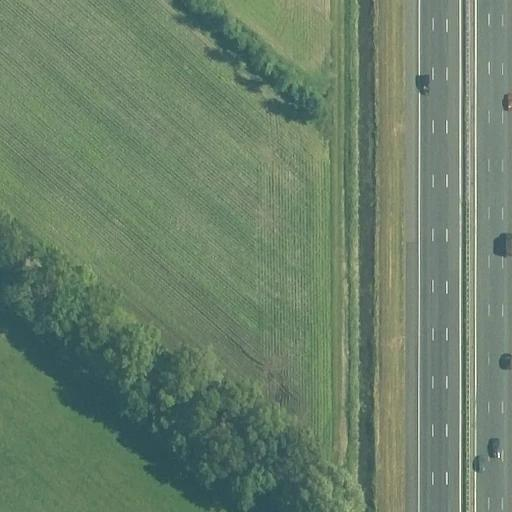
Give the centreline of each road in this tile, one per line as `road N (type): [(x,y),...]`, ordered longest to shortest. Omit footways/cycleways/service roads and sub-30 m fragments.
road 1 (track): [(334,0),(331,490),(288,484),(284,511)]
road 2 (motorway): [(435,0),(434,511)]
road 3 (motorway): [(505,511),(505,0)]
road 4 (unclassified): [(288,484),(268,475),(0,238)]
